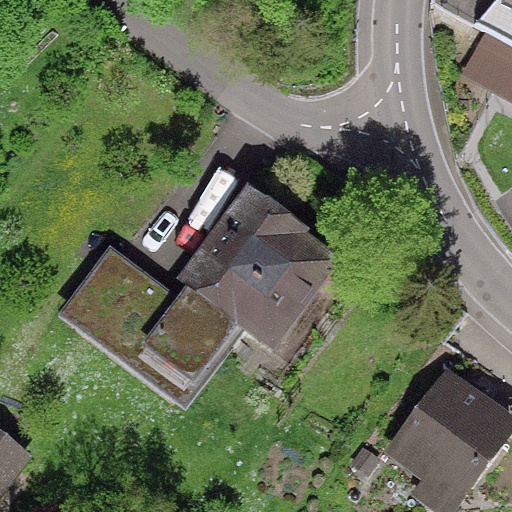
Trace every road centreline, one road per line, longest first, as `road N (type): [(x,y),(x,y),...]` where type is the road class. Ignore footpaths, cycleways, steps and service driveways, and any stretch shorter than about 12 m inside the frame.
road 1 (residential): [(114,0),(261,108),(294,122),(404,122)]
road 2 (tertiary): [(511,305),(443,220),(404,122)]
road 3 (tertiary): [(404,122),(402,0)]
